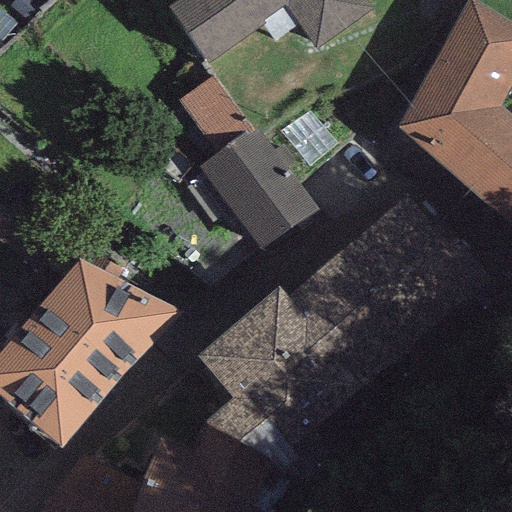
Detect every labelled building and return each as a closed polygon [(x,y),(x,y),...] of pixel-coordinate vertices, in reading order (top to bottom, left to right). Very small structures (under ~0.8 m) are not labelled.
[(372,11),(364,0),(176,0),(166,7),(208,65),(285,7),(316,51),(372,11)] [(511,86),(511,25),(471,0),(469,0),(396,132),(511,226),(511,118),(500,108),(511,86)] [(251,130),(213,77),(179,101),(217,154),(251,130)] [(324,219),(254,126),(251,130),(217,154),(196,170),(265,263),(324,219)] [(405,198),(285,296),(363,391),(483,292),(405,198)] [(179,312),(79,261),(0,352),(0,399),(58,452),(179,312)] [(291,449),(363,391),(285,296),(279,290),(195,358),(231,402),(215,415),(262,472),(269,480),(298,457),(291,449)] [(160,441),(141,484),(131,511),(248,511),(262,472),(215,415),(193,452),(160,441)] [(131,511),(141,484),(83,456),(38,511),(131,511)]
